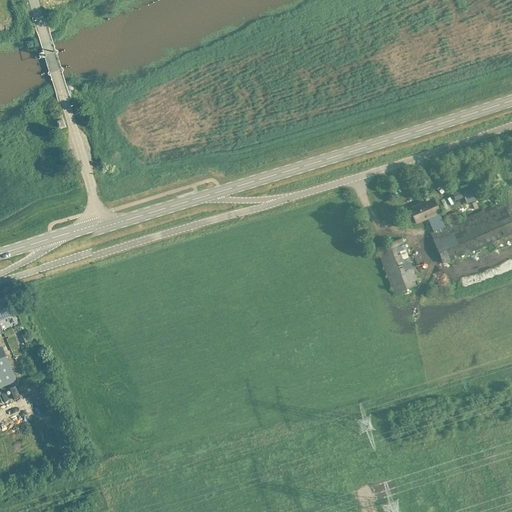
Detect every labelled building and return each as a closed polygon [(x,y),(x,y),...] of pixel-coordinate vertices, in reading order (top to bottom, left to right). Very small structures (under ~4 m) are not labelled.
[(57,126),(63,123),(59,115),(53,118),(57,126)] [(471,182),(452,189),(455,197),(473,189),(471,182)] [(416,220),(427,215),(433,228),(430,229),(442,259),(511,229),(511,221),(502,198),(444,223),(439,210),(440,210),(433,194),(409,204),(416,220)] [(394,290),(397,289),(419,279),(401,234),(376,245),(394,290)] [(455,269),(458,284),(495,277),(492,262),(455,269)] [(0,299),(0,334),(2,333),(0,327),(0,320),(12,316),(5,298),(0,299)] [(23,331),(15,334),(21,347),(18,348),(21,354),(33,348),(31,342),(28,343),(23,331)] [(0,388),(15,381),(1,348),(0,348),(0,388)] [(57,442),(53,431),(49,432),(53,443),(57,442)]
